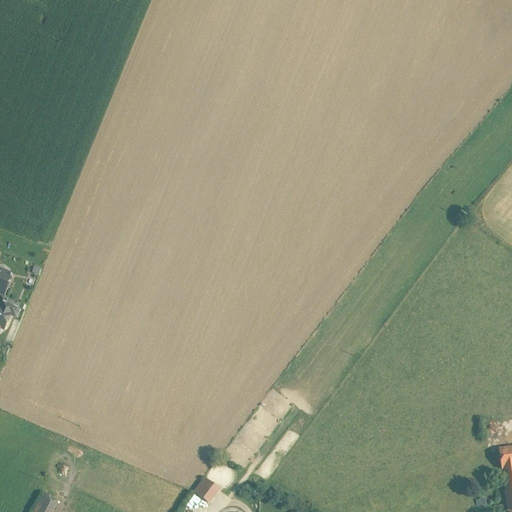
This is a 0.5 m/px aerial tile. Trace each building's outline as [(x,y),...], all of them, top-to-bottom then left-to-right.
[(0,271),(0,294),(3,296),(11,278),(12,279),(13,277),(11,277),(12,276),(0,271)] [(20,309),(3,302),(0,309),(0,310),(11,315),(11,316),(16,318),(20,309)] [(0,310),(0,329),(0,328),(5,330),(11,316),(11,315),(0,310)] [(511,448),(499,450),(502,472),(511,470),(511,448)] [(511,511),(511,470),(502,472),(507,511),(511,511)] [(203,478),(193,493),(210,504),(220,488),(203,478)] [(42,494),(32,511),(52,511),(58,502),(42,494)]
